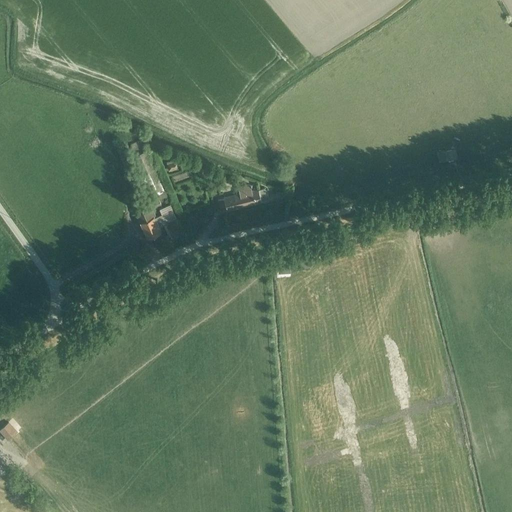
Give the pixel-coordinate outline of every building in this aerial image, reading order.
[(159,197),(166,194),(156,171),(159,170),(156,161),(154,162),(144,137),(131,143),(135,153),(131,155),(139,174),(141,174),(151,195),(157,193),(159,197)] [(447,150),(437,152),(439,161),(448,159),(448,160),(453,159),(453,158),(457,158),(456,148),(452,149),(451,148),(446,149),(447,150)] [(166,161),(169,170),(177,168),(175,159),(166,161)] [(218,198),(221,210),(227,209),(267,198),(268,195),(267,189),(264,187),(258,188),(258,187),(251,189),(249,183),(237,186),(239,193),(218,198)] [(135,209),(147,236),(161,230),(159,226),(164,223),(169,234),(170,234),(172,238),(183,233),(181,228),(186,226),(181,215),(176,217),(170,203),(159,208),(162,213),(157,215),(151,202),(135,209)] [(420,227),(430,226),(428,212),(418,214),(420,227)] [(117,495),(124,488),(122,485),(114,492),(117,495)]
